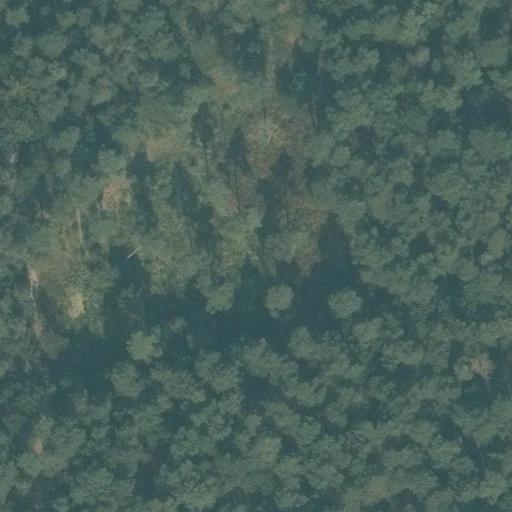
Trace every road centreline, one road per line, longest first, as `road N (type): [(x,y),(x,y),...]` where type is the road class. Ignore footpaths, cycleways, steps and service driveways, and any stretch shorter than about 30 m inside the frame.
road 1 (track): [(43,371),(0,28)]
road 2 (track): [(511,286),(191,357)]
road 3 (track): [(191,357),(109,373),(43,371)]
road 4 (track): [(43,371),(42,511)]
